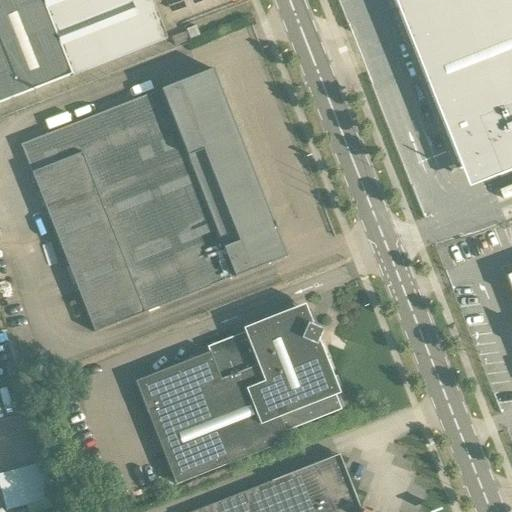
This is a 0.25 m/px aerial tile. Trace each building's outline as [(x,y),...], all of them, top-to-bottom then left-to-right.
[(0,0),(0,103),(147,48),(166,41),(150,0),(0,0)] [(511,0),(393,0),(460,170),(491,158),(498,176),(511,170),(511,0)] [(195,27),(186,31),(189,40),(199,36),(195,27)] [(212,70),(20,146),(94,333),(285,258),(279,242),(276,243),(263,242),(265,212),(216,87),(218,86),(212,70)] [(134,382),(145,410),(175,486),(288,441),(285,433),(341,411),(315,346),(316,346),(322,331),(307,325),(301,311),(216,344),(206,348),(208,352),(134,382)] [(360,511),(338,456),(195,511),(360,511)] [(0,474),(0,488),(6,511),(53,499),(43,463),(0,474)]
